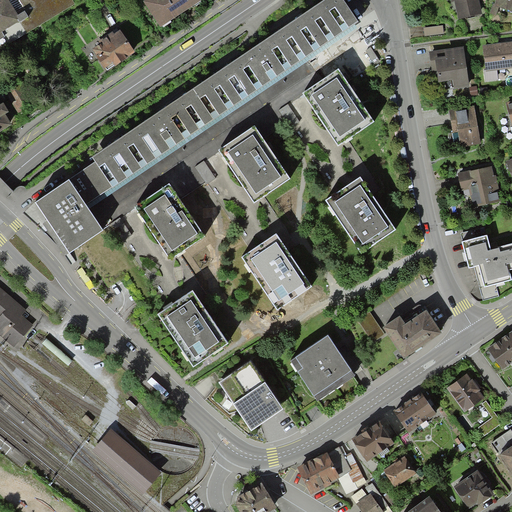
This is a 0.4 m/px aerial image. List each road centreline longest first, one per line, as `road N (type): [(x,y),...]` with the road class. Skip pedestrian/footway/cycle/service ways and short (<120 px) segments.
road 1 (residential): [(383,0),(437,268),(476,330)]
road 2 (residential): [(234,448),(0,223)]
road 3 (tertiary): [(0,187),(260,0)]
road 4 (residential): [(463,338),(308,445),(261,458)]
